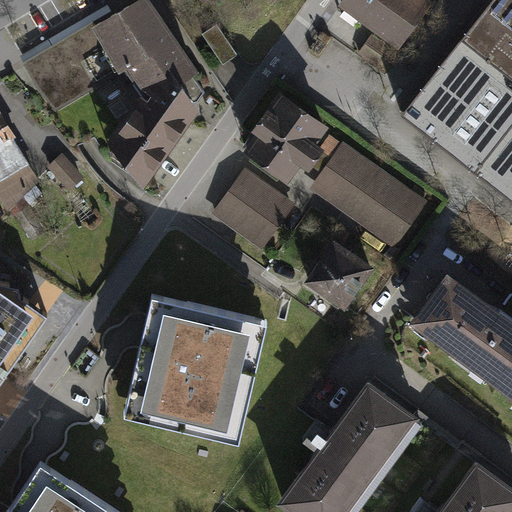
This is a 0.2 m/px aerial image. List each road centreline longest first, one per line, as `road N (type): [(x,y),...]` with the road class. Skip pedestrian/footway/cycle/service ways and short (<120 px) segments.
road 1 (residential): [(0,450),(172,212)]
road 2 (residential): [(172,212),(314,13)]
road 3 (residential): [(279,287),(172,212)]
